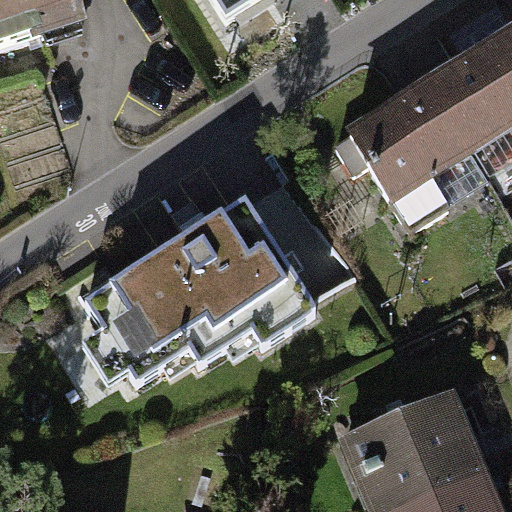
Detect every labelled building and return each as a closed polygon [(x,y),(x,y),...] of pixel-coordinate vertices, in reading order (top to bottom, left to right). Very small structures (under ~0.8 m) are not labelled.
[(102,0),(0,0),(0,52),(109,20),(102,0)] [(202,0),(230,43),(298,0),(202,0)] [(511,55),(365,140),(409,216),(511,156),(511,55)] [(274,208),(97,312),(151,403),(328,299),(274,208)] [(469,409),(358,453),(381,511),(509,511),(485,449),(469,409)]
